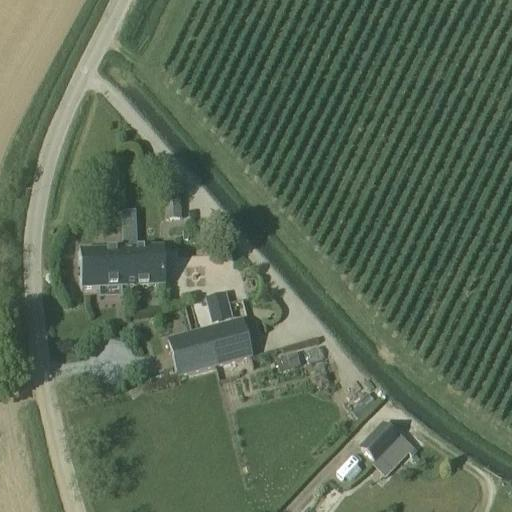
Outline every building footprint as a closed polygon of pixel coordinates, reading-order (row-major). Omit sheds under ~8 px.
[(121,252),(123,291),(163,289),(162,250),(121,252)] [(121,252),(90,254),(92,292),(123,291),(121,252)] [(253,318),(242,320),(196,332),(148,345),(156,375),(260,347),(253,318)] [(277,370),(301,369),(301,353),(277,354),(277,370)] [(383,430),(360,453),(375,467),(397,444),(396,443),(383,430)] [(399,439),(396,443),(397,444),(375,467),(388,480),(406,461),(408,463),(416,455),(399,439)]
